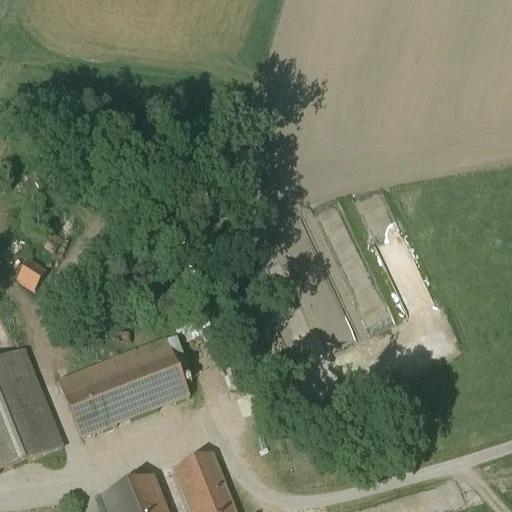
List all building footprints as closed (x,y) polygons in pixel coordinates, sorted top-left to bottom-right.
[(31,265),(49,276),(56,264),(38,253),(31,265)] [(34,298),(47,277),(28,265),(15,286),(34,298)] [(167,345),(58,388),(81,446),(190,402),(167,345)] [(24,356),(0,365),(0,477),(62,453),(24,356)] [(233,511),(213,460),(174,475),(188,511),(233,511)] [(162,511),(152,484),(103,503),(106,511),(162,511)]
